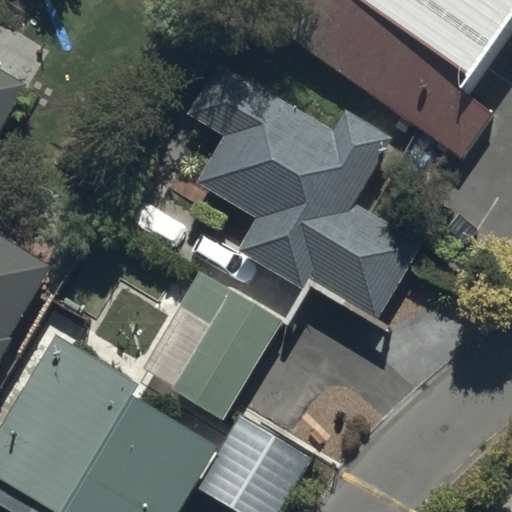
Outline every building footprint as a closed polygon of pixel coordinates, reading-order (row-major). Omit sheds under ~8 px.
[(511,24),(511,0),(391,0),(484,64),(511,24)] [(343,109),(335,122),(319,112),(260,77),(224,56),(192,110),(228,131),(200,178),(259,213),(240,244),(256,253),(305,283),(312,271),(380,312),(423,240),(355,200),(392,138),(343,109)] [(0,126),(29,79),(0,61),(0,126)] [(0,356),(58,261),(0,226),(0,356)] [(144,369),(227,418),(287,319),(204,269),(144,369)] [(0,428),(0,501),(18,511),(178,511),(225,434),(57,333),(0,428)] [(250,398),(288,420),(317,371),(280,349),(250,398)] [(201,485),(246,511),(288,511),(321,457),(246,412),(201,485)]
